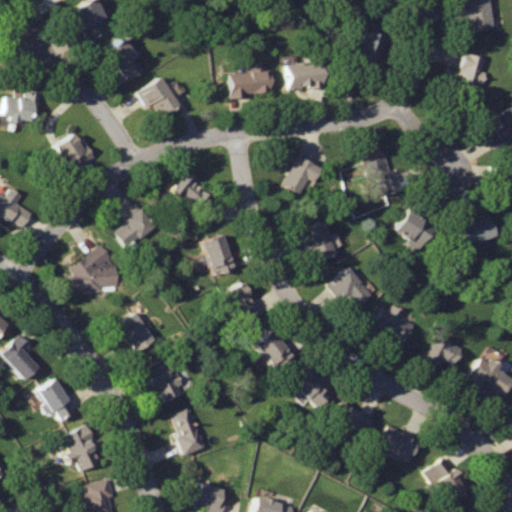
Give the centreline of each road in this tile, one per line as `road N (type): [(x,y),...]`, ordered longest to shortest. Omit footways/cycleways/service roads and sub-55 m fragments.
road 1 (residential): [(509,511),(490,450),(444,412),(360,366),(281,283),(254,223),(236,134)]
road 2 (residential): [(16,277),(69,209),(133,161),(195,140),(332,121),(394,102)]
road 3 (residential): [(0,265),(46,307),(97,374),(132,437),(153,511)]
road 4 (residential): [(133,161),(75,79),(22,38)]
